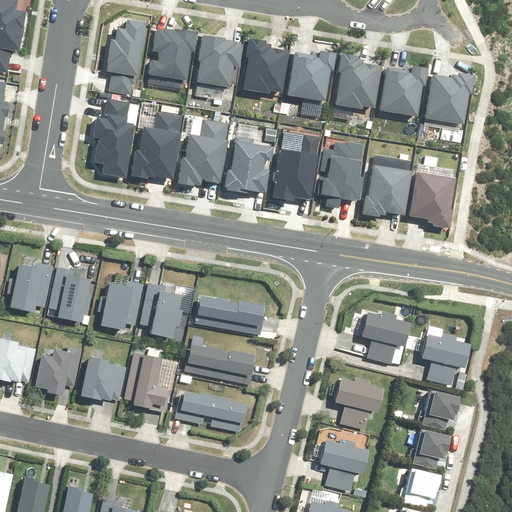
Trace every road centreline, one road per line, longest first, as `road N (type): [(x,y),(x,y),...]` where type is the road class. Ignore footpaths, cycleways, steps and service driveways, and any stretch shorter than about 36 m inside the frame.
road 1 (tertiary): [(37,204),(327,251)]
road 2 (residential): [(271,481),(0,422)]
road 3 (residential): [(327,251),(271,481)]
road 4 (residential): [(37,204),(71,0)]
road 5 (tertiary): [(327,251),(511,284)]
